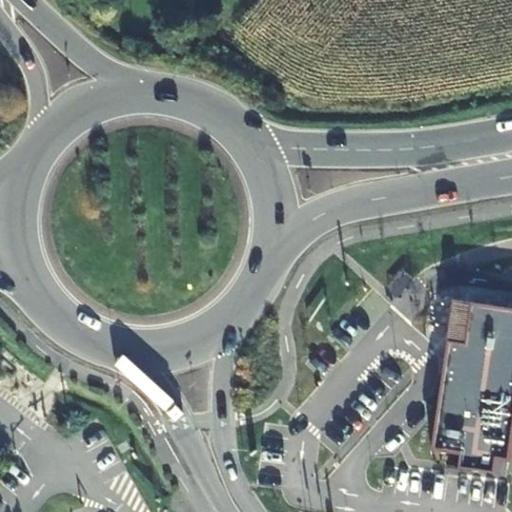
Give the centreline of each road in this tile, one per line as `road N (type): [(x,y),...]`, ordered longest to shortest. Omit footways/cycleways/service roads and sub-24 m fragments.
road 1 (primary): [(270,247),(318,215),(492,156)]
road 2 (primary): [(492,156),(254,152)]
road 3 (tertiary): [(263,511),(241,477),(226,421),(229,352),(242,302)]
road 4 (tertiary): [(129,346),(178,407),(229,511)]
road 5 (tertiary): [(152,91),(100,70),(25,0)]
road 6 (tertiary): [(0,25),(32,68),(41,144)]
road 7 (primary): [(152,91),(90,103),(41,144)]
road 8 (primary): [(129,346),(191,338),(242,302)]
road 9 (primary): [(31,159),(16,220),(32,280)]
road 10 (primary): [(254,152),(210,109),(152,91)]
road 11 (primary): [(32,280),(73,325),(129,346)]
